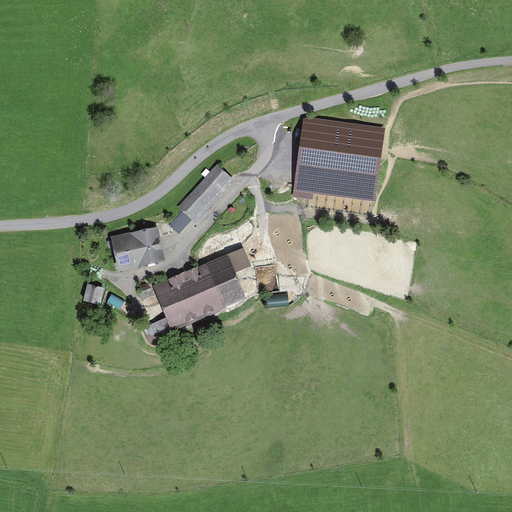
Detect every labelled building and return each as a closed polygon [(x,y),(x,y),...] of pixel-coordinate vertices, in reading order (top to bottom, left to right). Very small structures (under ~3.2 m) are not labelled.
[(386,129),(304,118),(292,199),(313,201),(314,195),(375,204),(386,129)] [(174,207),(185,217),(220,177),(209,167),(174,207)] [(118,274),(166,264),(158,229),(111,239),(111,241),(107,242),(109,249),(111,249),(112,254),(114,254),(118,274)] [(152,287),(172,333),(246,300),(236,274),(252,268),(244,249),(228,256),(152,287)] [(105,290),(88,285),(83,302),(101,307),(105,290)] [(290,309),(289,295),(267,296),(268,311),(290,309)] [(165,323),(146,332),(153,349),(173,340),(165,323)]
